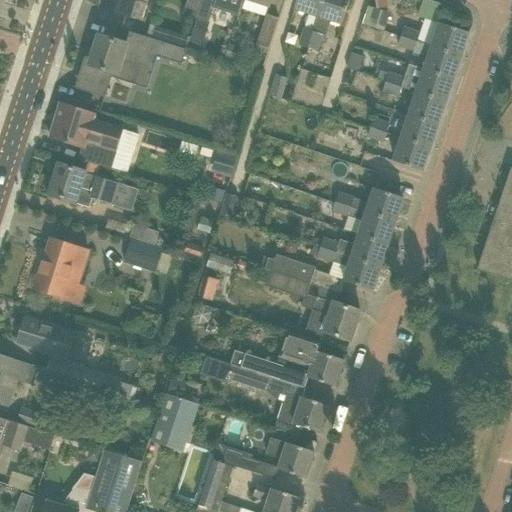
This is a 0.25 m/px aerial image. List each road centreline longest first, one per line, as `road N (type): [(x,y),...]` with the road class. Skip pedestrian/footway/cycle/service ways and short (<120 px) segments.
road 1 (residential): [(325,505),(385,318),(403,299),(506,6)]
road 2 (secondary): [(0,185),(60,0)]
